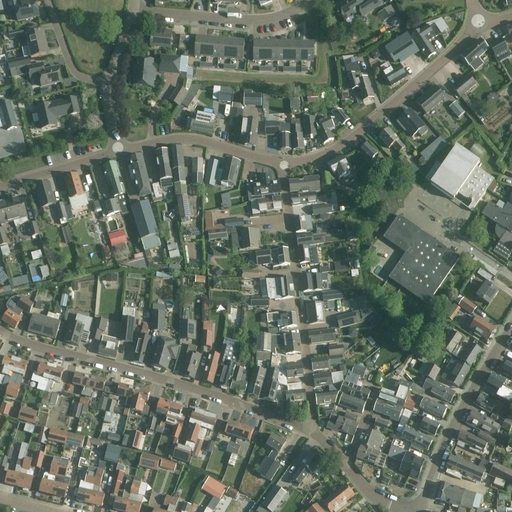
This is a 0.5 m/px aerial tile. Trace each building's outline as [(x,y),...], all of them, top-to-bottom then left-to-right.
[(17,17),(18,22),(39,17),(36,1),(19,5),(17,0),(7,0),(10,12),(14,11),(15,18),(17,17)] [(346,24),(349,25),(354,22),(354,19),(352,16),(359,12),(363,17),(380,6),(376,0),(362,0),(361,1),(359,0),(343,0),(344,1),(335,7),(345,21),(346,24)] [(378,14),(383,23),(396,15),(390,6),(383,10),(384,10),(378,14)] [(412,36),(427,59),(436,54),(427,41),(434,37),(435,38),(440,34),(433,22),(412,36)] [(23,29),(8,33),(10,39),(24,36),(23,29)] [(28,47),(46,43),(43,31),(26,36),(28,47)] [(150,47),(170,49),(172,31),(164,31),(164,35),(151,34),(150,47)] [(385,49),(395,64),(398,61),(400,63),(418,51),(407,34),(385,49)] [(194,57),(207,58),(208,38),(196,37),(194,57)] [(207,58),(219,59),(220,39),(208,38),(207,58)] [(219,59),(230,60),(232,40),(220,39),(219,59)] [(489,46),(499,63),(511,56),(508,51),(509,51),(502,39),(489,46)] [(230,60),(243,61),(244,41),(232,40),(230,60)] [(469,66),(474,73),(484,64),(480,59),(481,58),(480,56),(488,49),(480,40),(462,56),(470,65),(469,66)] [(253,62),(265,62),(266,42),(253,42),(253,62)] [(265,62),(277,62),(278,42),(266,42),(265,62)] [(277,62),(289,62),(290,42),(278,42),(277,62)] [(289,62),(301,62),(301,42),(290,42),(289,62)] [(313,63),(314,42),(301,42),(301,62),(313,63)] [(22,48),(25,59),(31,57),(31,59),(49,55),(46,43),(28,47),(22,48)] [(134,86),(152,88),(153,80),(155,80),(155,71),(160,72),(180,74),(181,59),(161,57),(161,63),(154,62),(135,60),(134,70),(135,70),(134,86)] [(24,66),(30,65),(29,58),(15,61),(17,68),(18,67),(24,66)] [(355,96),(356,102),(363,100),(363,102),(374,99),(367,78),(360,80),(358,74),(360,74),(357,62),(355,63),(353,58),(343,61),(348,76),(350,83),(346,84),(348,91),(352,90),(359,88),(361,94),(355,96)] [(39,77),(42,87),(61,83),(58,68),(44,71),(42,64),(28,68),(30,79),(39,77)] [(380,68),(391,87),(406,78),(399,66),(391,70),(387,64),(380,68)] [(461,98),(479,120),(483,117),(465,95),(476,85),(468,76),(452,89),(460,99),(461,98)] [(182,89),(190,90),(192,81),(184,80),(182,89)] [(417,103),(427,114),(445,99),(435,87),(426,94),(426,95),(417,103)] [(231,113),(232,103),(231,103),(232,95),(233,95),(234,90),(220,88),(217,102),(225,103),(224,112),(231,113)] [(261,95),(252,95),(252,90),(243,90),(244,95),(240,95),(240,104),(243,104),(243,107),(261,107),(261,95)] [(308,103),(318,103),(318,94),(307,94),(308,103)] [(36,108),(41,129),(56,126),(55,118),(69,115),(69,116),(79,113),(75,99),(36,108)] [(0,106),(1,108),(0,108),(0,128),(6,127),(7,131),(17,128),(9,102),(0,104),(0,106)] [(449,108),(458,118),(465,113),(456,102),(449,108)] [(331,113),(342,126),(349,120),(342,110),(331,113)] [(398,121),(398,122),(397,123),(405,132),(406,131),(412,138),(418,133),(422,137),(428,132),(410,111),(398,121)] [(278,121),(289,121),(289,113),(278,114),(278,121)] [(191,131),(213,135),(215,125),(217,126),(218,119),(196,114),(194,120),(187,119),(186,129),(191,129),(191,131)] [(317,131),(324,145),(333,141),(330,133),(335,130),(329,117),(315,124),(317,131)] [(304,119),(306,138),(316,137),(314,118),(304,119)] [(244,145),(255,146),(258,122),(243,120),(241,138),(245,139),(244,145)] [(291,127),(293,151),(303,150),(302,135),(300,135),(300,132),(301,132),(300,120),(291,121),(291,127)] [(281,151),(291,151),(289,124),(279,125),(279,123),(265,124),(265,135),(280,135),(281,151)] [(393,146),(399,153),(405,148),(389,129),(379,138),(389,149),(393,146)] [(359,152),(370,163),(378,154),(368,143),(359,152)] [(433,146),(428,151),(433,157),(439,152),(433,146)] [(476,168),(479,163),(456,147),(442,168),(436,163),(425,179),(432,183),(430,185),(453,201),(458,194),(472,204),(468,210),(471,212),(493,179),(476,168)] [(174,185),(180,221),(190,219),(185,184),(182,149),(171,150),(174,185)] [(156,152),(160,181),(172,179),(168,151),(156,152)] [(336,175),(338,180),(351,173),(341,155),(327,163),(334,176),(336,175)] [(132,180),(134,180),(138,198),(151,195),(142,156),(129,159),(132,171),(130,172),(132,180)] [(412,167),(402,157),(395,163),(406,174),(412,167)] [(192,160),(192,186),(203,186),(203,160),(192,160)] [(216,187),(220,163),(208,160),(206,171),(204,185),(216,187)] [(236,186),(240,163),(226,160),(221,183),(236,186)] [(116,164),(105,167),(115,201),(100,206),(103,218),(121,212),(122,215),(132,212),(128,200),(126,201),(116,164)] [(321,175),(322,187),(331,186),(330,174),(321,175)] [(81,197),(84,196),(78,175),(66,178),(72,200),(71,200),(73,208),(84,205),(81,197)] [(306,191),(307,194),(320,192),(319,178),(305,180),(305,182),(290,183),(291,193),(306,191)] [(266,199),(266,200),(276,199),(275,194),(281,193),(279,182),(248,186),(249,197),(254,197),(254,198),(256,198),(256,201),(258,200),(266,199)] [(43,208),(55,204),(49,183),(36,187),(43,208)] [(162,197),(158,184),(152,186),(155,199),(162,197)] [(225,207),(233,206),(231,194),(223,194),(225,207)] [(293,207),(316,204),(315,194),(292,196),(293,207)] [(14,222),(15,227),(29,223),(22,198),(20,198),(20,197),(13,199),(14,200),(8,202),(12,216),(11,216),(13,222),(14,222)] [(258,201),(260,212),(283,209),(282,198),(276,199),(266,200),(258,201)] [(0,221),(1,226),(13,222),(11,216),(12,216),(8,202),(3,203),(3,202),(0,202),(0,221)] [(131,208),(144,252),(161,247),(157,236),(159,235),(149,202),(131,208)] [(68,223),(64,203),(56,205),(61,225),(68,223)] [(504,211),(496,206),(491,203),(483,216),(497,224),(497,225),(508,232),(511,233),(511,231),(511,206),(508,204),(504,211)] [(313,216),(332,213),(331,205),(312,207),(313,216)] [(427,305),(460,259),(399,216),(383,238),(406,254),(389,279),(427,305)] [(294,219),(296,233),(313,231),(312,225),(311,217),(294,219)] [(207,227),(208,232),(245,227),(244,227),(243,219),(224,221),(224,224),(207,227)] [(40,235),(36,223),(28,225),(31,238),(40,235)] [(508,232),(497,225),(496,227),(495,230),(495,232),(495,234),(499,240),(500,241),(493,253),(506,261),(511,253),(511,235),(508,232)] [(73,242),(68,227),(61,229),(66,244),(73,242)] [(239,249),(239,251),(258,248),(257,237),(259,237),(258,231),(245,232),(245,227),(208,232),(209,241),(227,239),(227,236),(231,236),(232,250),(239,249)] [(345,228),(346,243),(357,242),(355,227),(345,228)] [(121,232),(108,235),(112,247),(114,246),(121,244),(125,243),(121,232)] [(298,248),(316,246),(324,245),(323,237),(312,239),(312,235),(297,237),(298,248)] [(170,257),(181,257),(180,244),(170,245),(170,257)] [(310,263),(310,266),(319,265),(316,246),(298,248),(300,264),(310,263)] [(370,259),(376,250),(372,247),(365,256),(370,259)] [(273,264),(273,267),(290,265),(288,249),(271,251),(255,254),(257,266),(273,264)] [(146,269),(143,258),(121,264),(121,266),(137,270),(146,269)] [(40,268),(42,278),(49,276),(47,266),(40,268)] [(0,284),(1,286),(9,280),(0,268),(0,284)] [(477,274),(488,283),(492,278),(481,270),(477,274)] [(119,288),(119,274),(103,274),(103,288),(119,288)] [(320,275),(302,277),(303,293),(322,291),(321,282),(328,281),(327,274),(320,275)] [(16,286),(30,283),(29,275),(14,278),(16,286)] [(272,280),(275,300),(294,298),(291,278),(272,280)] [(489,305),(499,292),(486,283),(477,296),(489,305)] [(344,291),(321,294),(323,302),(345,299),(344,291)] [(68,296),(62,295),(60,306),(65,307),(68,296)] [(251,307),(251,308),(270,307),(269,297),(245,298),(246,307),(251,307)] [(17,307),(17,308),(23,312),(29,315),(35,305),(23,298),(17,307)] [(369,307),(367,303),(365,298),(357,299),(362,321),(375,311),(369,307)] [(476,309),(463,299),(459,305),(472,315),(476,309)] [(307,306),(309,325),(325,323),(323,311),(328,311),(327,304),(323,304),(307,306)] [(8,311),(2,321),(15,329),(22,318),(20,316),(23,312),(17,308),(17,307),(16,306),(13,311),(9,309),(8,311)] [(120,340),(120,341),(132,343),(135,309),(123,308),(120,340)] [(152,312),(151,331),(164,332),(164,312),(152,312)] [(281,321),(281,316),(278,317),(278,313),(266,314),(267,323),(277,322),(276,322),(281,321)] [(355,313),(336,318),(339,329),(358,324),(355,313)] [(28,331),(42,335),(47,319),(33,315),(28,331)] [(65,342),(78,346),(82,331),(88,333),(92,319),(76,315),(74,324),(70,323),(65,342)] [(281,316),(281,321),(282,329),(298,327),(296,315),(281,316)] [(495,330),(482,322),(477,318),(470,329),(475,332),(474,334),(480,338),(481,337),(488,341),(495,330)] [(60,323),(47,319),(42,335),(56,339),(60,323)] [(91,340),(99,342),(102,332),(105,333),(107,321),(96,319),(91,340)] [(134,362),(144,365),(151,337),(147,336),(149,331),(150,325),(143,324),(142,330),(134,362)] [(203,325),(202,345),(212,345),(213,326),(203,325)] [(179,344),(187,346),(188,338),(194,339),(195,327),(181,327),(181,336),(179,344)] [(310,346),(335,343),(334,331),(308,334),(310,346)] [(462,337),(452,331),(440,347),(451,354),(462,337)] [(103,336),(99,354),(115,358),(120,341),(120,340),(103,336)] [(270,354),(271,354),(271,336),(268,336),(257,336),(256,353),(270,354)] [(279,337),(271,336),(271,354),(276,356),(275,350),(282,349),(282,353),(286,355),(301,353),(299,336),(287,337),(279,337)] [(161,369),(168,371),(171,358),(176,360),(179,347),(175,346),(176,342),(160,337),(158,346),(157,345),(155,354),(156,354),(152,366),(154,367),(155,369),(159,370),(161,369)] [(467,351),(458,345),(452,355),(470,367),(481,351),(472,344),(467,351)] [(185,376),(194,378),(201,356),(195,354),(197,348),(189,345),(187,352),(184,362),(189,363),(185,376)] [(220,356),(218,364),(225,366),(224,369),(219,386),(229,389),(232,380),(236,365),(237,361),(239,346),(234,345),(230,363),(227,362),(226,362),(228,356),(221,354),(220,356)] [(344,355),(342,345),(328,347),(329,357),(344,355)] [(420,351),(424,357),(431,352),(426,346),(420,351)] [(407,369),(415,355),(410,353),(403,367),(407,369)] [(220,356),(218,356),(210,354),(202,381),(212,384),(218,364),(220,356)] [(1,388),(7,390),(17,360),(5,356),(0,371),(0,374),(5,377),(1,388)] [(230,389),(245,394),(247,384),(246,383),(248,378),(246,378),(247,374),(243,372),(243,370),(246,358),(239,356),(236,365),(232,380),(233,380),(230,389)] [(312,361),(313,371),(329,369),(329,366),(344,364),(343,362),(342,357),(329,358),(312,361)] [(7,390),(6,395),(16,398),(20,387),(15,385),(18,376),(23,378),(28,364),(17,360),(7,390)] [(442,378),(459,388),(469,370),(459,364),(452,360),(445,371),(442,378)] [(511,378),(511,364),(507,362),(501,373),(511,378)] [(37,390),(44,392),(52,367),(41,363),(37,374),(34,372),(31,380),(40,383),(37,390)] [(427,378),(435,382),(441,371),(425,363),(419,374),(427,379),(427,378)] [(339,367),(340,373),(343,373),(343,371),(351,369),(350,364),(339,367)] [(263,398),(274,401),(278,384),(287,387),(287,385),(287,379),(286,374),(285,368),(279,368),(279,367),(271,365),(270,369),(271,370),(263,398)] [(339,392),(339,394),(366,403),(370,393),(356,388),(360,378),(363,380),(366,370),(355,366),(353,369),(352,369),(348,372),(345,382),(344,382),(339,392)] [(41,405),(49,407),(49,404),(56,406),(59,395),(49,393),(50,389),(52,389),(54,382),(60,384),(64,370),(52,367),(44,392),(41,405)] [(287,379),(303,377),(302,367),(285,368),(286,374),(287,379)] [(258,397),(265,372),(255,369),(247,394),(258,397)] [(336,385),(336,393),(339,392),(344,381),(343,379),(343,373),(340,373),(314,377),(315,388),(336,385)] [(81,395),(86,397),(91,378),(76,374),(73,385),(83,387),(81,395)] [(506,381),(494,374),(487,386),(493,390),(489,395),(510,407),(511,402),(511,396),(504,392),(506,387),(503,386),(506,381)] [(86,397),(90,397),(92,390),(103,393),(106,381),(91,378),(86,397)] [(433,394),(450,403),(455,393),(434,383),(435,382),(427,378),(427,379),(422,388),(413,383),(412,385),(410,391),(410,392),(420,397),(421,396),(422,397),(425,392),(432,396),(433,394)] [(378,400),(404,409),(407,401),(409,393),(410,392),(410,391),(412,385),(400,381),(395,394),(382,390),(378,400)] [(287,387),(288,392),(302,391),(301,384),(287,385),(287,387)] [(120,385),(117,396),(128,399),(127,404),(126,407),(130,408),(135,389),(120,385)] [(130,408),(130,410),(141,413),(140,414),(144,415),(146,407),(144,406),(145,403),(147,404),(150,392),(135,389),(130,408)] [(285,392),(287,411),(294,410),(293,402),(306,401),(305,391),(302,391),(288,392),(285,392)] [(316,395),(317,405),(335,403),(336,400),(337,401),(339,394),(339,392),(336,393),(316,395)] [(487,399),(488,397),(483,393),(476,405),(490,413),(494,406),(501,410),(504,406),(497,402),(495,404),(487,399)] [(339,405),(362,414),(366,403),(339,394),(337,401),(340,402),(339,405)] [(105,412),(109,400),(101,397),(97,410),(105,412)] [(442,419),(447,409),(424,398),(419,408),(442,419)] [(81,414),(86,415),(89,400),(85,399),(83,406),(81,414)] [(109,400),(105,412),(113,414),(116,402),(109,400)] [(167,418),(172,404),(160,400),(156,414),(167,418)] [(390,419),(398,422),(403,410),(378,401),(374,412),(390,418),(390,419)] [(412,403),(407,401),(404,409),(411,412),(415,404),(412,403)] [(0,414),(8,417),(11,406),(3,403),(0,412),(0,414)] [(167,418),(165,425),(175,428),(172,438),(178,440),(185,417),(180,415),(183,407),(182,407),(183,406),(182,404),(177,403),(176,404),(176,405),(172,404),(167,418)] [(82,405),(79,405),(75,404),(72,417),(79,419),(82,405)] [(18,420),(34,425),(38,412),(21,408),(18,420)] [(202,414),(202,412),(196,410),(195,412),(194,411),(190,425),(189,425),(184,441),(187,442),(185,447),(177,444),(173,458),(188,464),(192,453),(193,453),(206,415),(202,414)] [(399,426),(405,429),(411,414),(404,411),(401,418),(402,418),(399,426)] [(494,438),(501,426),(473,411),(466,423),(494,438)] [(343,420),(355,425),(358,418),(346,413),(343,420)] [(206,415),(193,453),(192,456),(198,458),(203,442),(207,431),(213,432),(217,419),(206,415)] [(336,429),(354,436),(358,426),(355,425),(343,420),(339,419),(331,416),(327,428),(335,431),(336,429)] [(154,432),(157,420),(150,418),(147,431),(154,432)] [(420,429),(434,436),(440,425),(425,418),(420,429)] [(374,426),(386,431),(389,423),(376,419),(374,426)] [(155,432),(161,434),(165,423),(161,421),(160,426),(157,426),(155,432)] [(225,434),(237,438),(241,427),(229,423),(225,434)] [(27,424),(25,431),(49,438),(51,431),(27,424)] [(410,447),(419,451),(421,448),(428,451),(432,442),(405,429),(399,426),(396,432),(403,435),(401,438),(412,443),(410,447)] [(249,442),(253,431),(241,427),(237,438),(249,442)] [(50,440),(65,444),(67,435),(52,431),(50,440)] [(361,447),(377,453),(380,445),(383,436),(367,431),(361,447)] [(481,433),(478,439),(462,432),(458,441),(459,441),(457,445),(463,448),(465,444),(471,447),(470,451),(481,457),(487,444),(490,446),(493,439),(481,433)] [(127,448),(137,451),(141,435),(131,433),(130,437),(124,436),(122,447),(127,448)] [(83,448),(85,439),(67,435),(65,444),(83,448)] [(268,459),(265,458),(256,473),(271,482),(280,467),(274,463),(286,444),(273,436),(267,446),(273,450),(268,459)] [(211,455),(215,443),(209,441),(205,453),(211,455)] [(232,454),(235,444),(229,443),(226,453),(232,454)] [(4,484),(17,488),(25,457),(26,452),(27,452),(29,446),(22,444),(15,474),(7,472),(4,484)] [(235,444),(232,454),(237,456),(240,446),(235,444)] [(107,445),(104,461),(117,464),(121,448),(107,445)] [(407,452),(391,446),(387,457),(395,460),(396,459),(403,461),(399,471),(417,479),(424,461),(407,452)] [(373,466),(383,469),(387,457),(377,453),(361,447),(357,458),(374,464),(373,466)] [(40,470),(41,467),(40,467),(43,454),(36,452),(32,468),(40,470)] [(141,465),(157,469),(160,458),(144,453),(141,465)] [(228,466),(234,468),(237,456),(232,454),(231,454),(228,466)] [(292,480),(300,485),(309,473),(312,475),(313,474),(317,477),(322,470),(318,466),(321,462),(310,454),(301,467),(292,480)] [(25,457),(17,488),(23,489),(23,491),(28,493),(29,491),(30,491),(33,479),(32,479),(33,474),(31,472),(29,472),(32,459),(25,457)] [(474,481),(480,484),(485,472),(479,469),(468,464),(451,457),(447,468),(448,469),(446,474),(461,480),(462,478),(473,483),(474,481)] [(59,468),(61,460),(54,459),(48,482),(43,481),(40,493),(52,496),(55,484),(57,477),(57,474),(59,468)] [(59,468),(57,474),(63,476),(65,476),(68,462),(61,460),(59,468)] [(167,470),(169,463),(163,461),(161,469),(167,470)] [(511,483),(511,471),(495,463),(489,474),(511,485),(511,483)] [(97,474),(98,470),(90,468),(86,484),(88,484),(86,492),(76,489),(74,496),(78,497),(77,502),(90,505),(97,474)] [(90,505),(102,508),(105,496),(98,495),(104,471),(98,470),(97,474),(90,505)] [(111,495),(117,496),(120,483),(122,483),(124,474),(117,472),(111,495)] [(55,484),(52,496),(65,499),(68,487),(61,485),(63,479),(63,476),(57,474),(57,477),(55,484)] [(114,511),(118,511),(127,511),(135,479),(128,477),(127,482),(122,500),(117,499),(114,511)] [(201,490),(220,501),(227,488),(209,478),(201,490)] [(135,479),(127,511),(140,511),(142,505),(141,505),(143,496),(138,495),(142,481),(135,479)] [(506,483),(495,479),(493,485),(503,489),(506,483)] [(457,511),(465,511),(466,509),(470,509),(469,511),(476,511),(477,510),(477,504),(478,495),(440,484),(435,499),(458,506),(457,511)] [(323,505),(328,511),(333,511),(340,507),(343,511),(351,505),(348,501),(354,496),(346,486),(323,505)] [(174,511),(182,492),(177,490),(175,496),(174,496),(174,498),(173,498),(169,508),(168,511),(174,511)] [(317,492),(311,501),(312,503),(320,496),(317,492)] [(166,496),(163,506),(169,508),(173,498),(166,496)] [(261,505),(270,511),(273,511),(277,507),(266,498),(261,505)] [(182,511),(188,511),(191,505),(184,503),(181,511),(182,511)]
